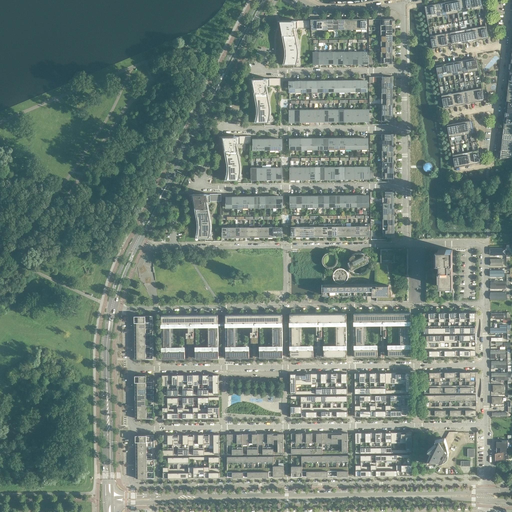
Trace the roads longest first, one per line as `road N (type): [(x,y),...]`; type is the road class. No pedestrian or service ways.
road 1 (residential): [(486,481),(135,485),(130,427)]
road 2 (unclassified): [(128,308),(484,303)]
road 3 (residential): [(130,427),(486,424)]
road 4 (tertiary): [(486,491),(152,495)]
road 5 (tertiary): [(152,502),(486,500)]
road 6 (secondary): [(137,240),(261,0)]
road 7 (unclassified): [(406,242),(137,240)]
road 8 (residential): [(222,367),(486,365)]
road 9 (residential): [(406,184),(195,187)]
road 10 (secondary): [(112,305),(104,351),(106,499)]
road 11 (secondary): [(112,496),(112,305)]
road 12 (residential): [(404,127),(224,127)]
road 13 (residential): [(403,70),(250,72)]
